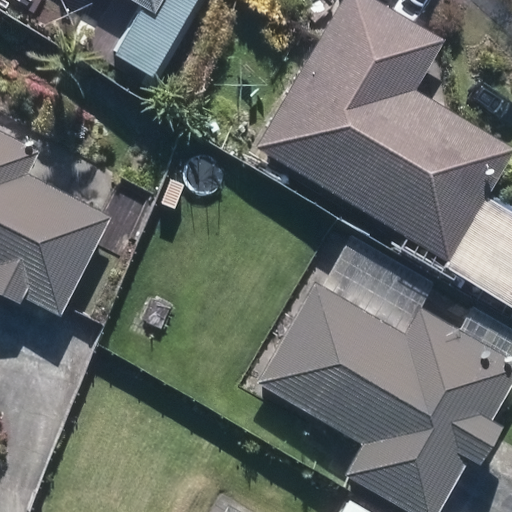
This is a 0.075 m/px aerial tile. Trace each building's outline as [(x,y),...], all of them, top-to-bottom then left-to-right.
[(116,0),(145,16),(153,0),(116,0)] [(333,0),(246,147),(439,263),(505,150),(405,90),(434,41),(366,0),(333,0)] [(0,289),(50,315),(101,217),(20,174),(31,152),(0,136),(0,289)] [(166,211),(176,186),(162,179),(152,204),(166,211)] [(335,474),(401,511),(429,511),(511,367),(409,308),(395,336),(305,284),(248,384),(352,445),(335,474)]
